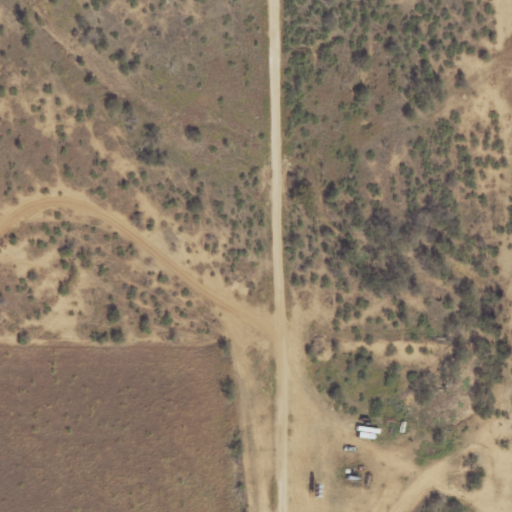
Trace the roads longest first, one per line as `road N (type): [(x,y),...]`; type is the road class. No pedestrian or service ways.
road 1 (residential): [(0,235),(30,227),(152,273),(240,247),(257,226),(260,0)]
road 2 (residential): [(230,250),(251,511)]
